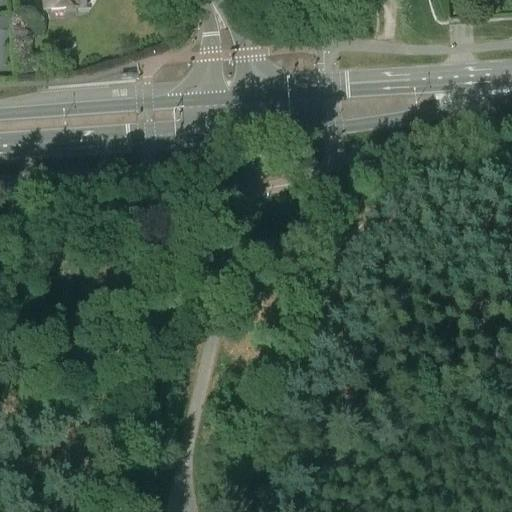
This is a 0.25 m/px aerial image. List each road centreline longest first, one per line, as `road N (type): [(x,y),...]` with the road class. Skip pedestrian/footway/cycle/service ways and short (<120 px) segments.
road 1 (unclassified): [(187,511),(186,443),(256,136)]
road 2 (primary): [(511,80),(251,98)]
road 3 (primary): [(256,136),(511,99)]
road 4 (primary): [(0,147),(256,136)]
road 5 (primary): [(213,99),(0,115)]
